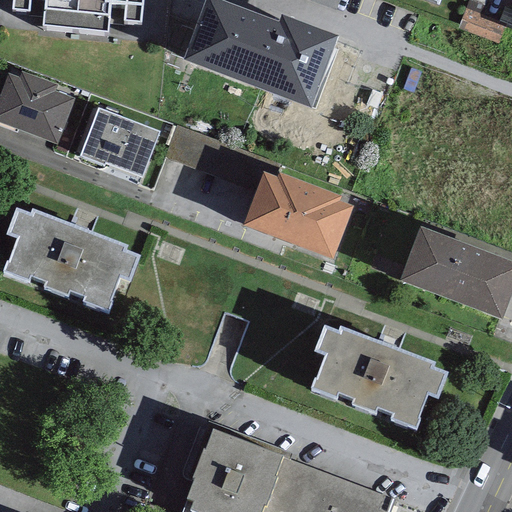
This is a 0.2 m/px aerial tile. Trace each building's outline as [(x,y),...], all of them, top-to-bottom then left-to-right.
[(12,0),(12,3),(29,6),(29,0),(45,0),(43,20),(107,26),(110,0),(125,0),(124,14),(141,16),(142,0),(12,0)] [(283,21),(229,0),(208,0),(189,49),(310,97),(334,34),(286,15),(283,21)] [(445,0),(397,0),(440,16),(445,0)] [(474,0),(466,37),(503,46),(508,27),(486,22),(491,0),(474,0)] [(73,94),(10,69),(0,94),(0,121),(54,142),(73,94)] [(161,130),(101,104),(81,151),(142,176),(161,130)] [(277,173),(264,168),(244,219),(334,254),(353,204),(339,198),(342,192),(279,168),(277,173)] [(31,207),(16,201),(6,227),(17,231),(5,263),(104,300),(115,272),(129,277),(138,252),(123,247),(127,237),(33,202),(31,207)] [(511,285),(511,257),(418,223),(399,274),(502,312),(511,285)] [(340,324),(325,319),(315,344),(326,349),(314,380),(413,418),(424,389),(438,395),(447,370),(432,364),(436,355),(342,319),(340,324)] [(390,511),(398,493),(211,423),(177,511),(390,511)]
